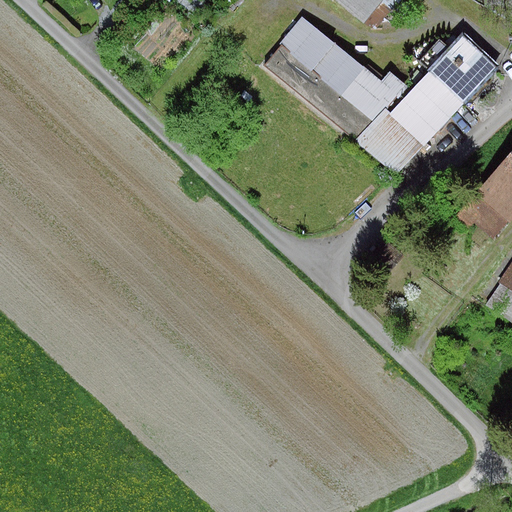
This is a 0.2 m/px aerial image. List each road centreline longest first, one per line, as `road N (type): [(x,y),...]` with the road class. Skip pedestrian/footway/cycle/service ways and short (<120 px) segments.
road 1 (track): [(317,276),(21,0)]
road 2 (track): [(511,458),(317,276)]
road 3 (track): [(317,276),(511,106)]
